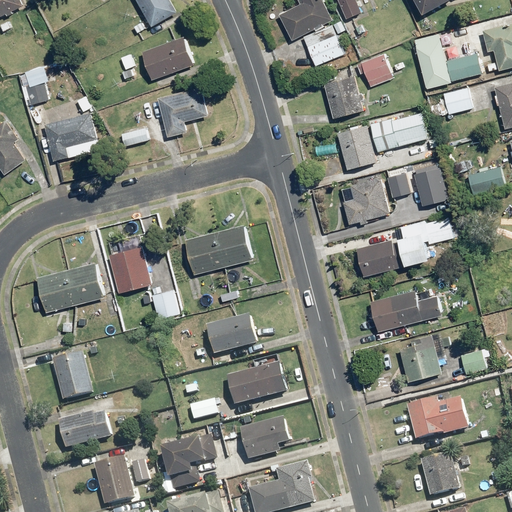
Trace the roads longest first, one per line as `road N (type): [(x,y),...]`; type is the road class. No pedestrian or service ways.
road 1 (residential): [(369,511),(278,156)]
road 2 (residential): [(278,156),(58,210),(16,234),(0,255)]
road 3 (residential): [(278,156),(225,0)]
road 4 (residential): [(0,359),(36,511)]
